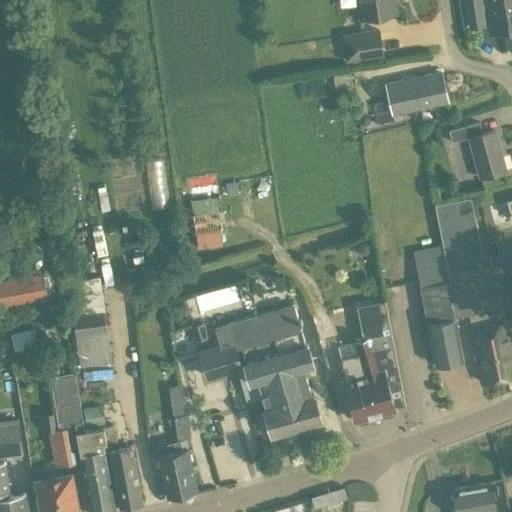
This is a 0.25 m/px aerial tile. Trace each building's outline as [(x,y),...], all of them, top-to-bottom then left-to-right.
[(357,0),(360,18),(396,13),(394,0),(357,0)] [(511,0),(483,0),(485,12),(486,12),(489,32),(511,28),(511,0)] [(378,29),(342,35),(346,59),(382,53),(378,29)] [(386,83),(390,101),(392,113),(393,112),(448,100),(441,71),(386,83)] [(359,119),(361,122),(364,124),(369,120),(369,117),(369,113),(365,112),(363,112),(359,114),(359,119)] [(483,133),(480,121),(448,130),(452,142),(468,137),(479,177),(506,170),(495,129),(483,133)] [(151,204),(168,204),(167,156),(149,157),(151,204)] [(218,211),(221,211),(217,185),(188,189),(198,248),(222,245),(220,229),(221,229),(218,211)] [(434,366),(464,360),(456,316),(468,314),(471,329),(482,382),(511,374),(511,342),(507,321),(503,322),(500,308),(489,253),(482,254),(471,197),(435,204),(443,245),(414,251),(434,366)] [(0,305),(48,297),(43,270),(1,278),(0,270),(0,305)] [(99,273),(73,277),(77,313),(73,314),(79,366),(112,361),(104,309),(99,273)] [(196,293),(201,310),(240,299),(235,282),(196,293)] [(382,417),(393,414),(393,408),(405,405),(384,300),(356,305),(362,337),(354,339),(358,352),(340,357),(347,380),(345,380),(356,419),(358,419),(360,423),(371,420),(371,415),(380,412),(382,417)] [(292,302),(255,312),(289,426),(320,417),(313,395),(311,395),(302,366),(313,363),(307,342),(305,342),(298,318),(292,302)] [(262,396),(266,408),(272,431),(289,426),(255,312),(214,324),(219,343),(199,349),(207,377),(237,368),(240,378),(246,400),(262,396)] [(195,341),(208,337),(204,322),(191,326),(195,341)] [(84,429),(80,406),(74,372),(58,375),(48,376),(55,412),(59,432),(76,429),(76,430),(84,429)] [(184,438),(190,437),(182,385),(168,387),(177,439),(156,443),(158,455),(167,496),(197,489),(188,448),(187,448),(184,438)] [(80,406),(84,429),(104,426),(101,403),(80,406)] [(56,465),(82,460),(76,430),(76,429),(59,432),(55,412),(41,414),(44,431),(49,430),(56,465)] [(0,455),(23,453),(18,418),(0,420),(0,455)] [(118,447),(114,424),(104,426),(106,441),(105,442),(106,449),(109,449),(120,506),(142,501),(131,445),(118,447)] [(104,426),(84,429),(76,430),(82,460),(91,511),(104,511),(115,510),(104,450),(103,449),(104,449),(103,442),(105,442),(106,441),(104,426)] [(4,460),(0,460),(0,511),(29,511),(26,492),(6,496),(6,491),(9,491),(4,460)] [(78,511),(71,472),(35,479),(41,511),(78,511)] [(496,511),(496,510),(491,482),(454,487),(458,511),(496,511)] [(334,489),(335,492),(337,498),(346,495),(348,495),(346,485),(345,483),(334,487),(334,489)]
